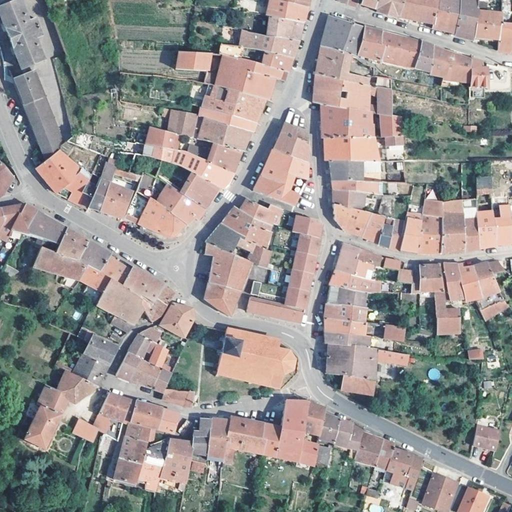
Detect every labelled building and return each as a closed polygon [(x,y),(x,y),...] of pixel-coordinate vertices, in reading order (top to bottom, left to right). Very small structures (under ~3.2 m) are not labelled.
[(34,19),(27,21),(18,0),(0,6),(0,16),(21,69),(43,60),(35,39),(41,37),(34,19)] [(270,0),(268,15),(270,15),(303,23),(304,17),(307,8),(277,0),(270,0)] [(361,0),(360,4),(377,9),(398,17),(402,0),(361,0)] [(432,24),(433,24),(437,0),(402,0),(398,17),(416,20),(432,24)] [(455,33),(460,0),(437,0),(433,24),(432,24),(431,29),(443,31),(455,33)] [(460,0),(455,33),(455,36),(463,38),(471,39),(472,40),(472,37),(477,4),(477,0),(460,0)] [(502,0),(501,15),(499,41),(499,44),(498,52),(504,53),(509,54),(511,28),(511,25),(511,13),(510,13),(511,0),(502,0)] [(501,15),(487,13),(488,5),(477,4),(472,37),(499,41),(501,15)] [(397,21),(398,17),(377,9),(375,13),(397,21)] [(298,41),(301,31),(303,23),(270,15),(267,34),(298,41)] [(325,31),(320,48),(350,57),(356,59),(363,65),(368,66),(370,58),(356,54),(365,27),(329,16),(325,31)] [(365,27),(356,54),(370,58),(381,61),(384,47),(379,45),(381,33),(371,29),(365,27)] [(243,28),(239,47),(243,48),(264,53),(293,58),(295,50),(298,41),(267,34),(243,28)] [(379,45),(384,47),(381,61),(397,65),(403,38),(391,35),(381,33),(379,45)] [(410,40),(403,38),(397,65),(413,69),(421,43),(410,40)] [(427,45),(421,43),(413,69),(430,73),(433,47),(427,45)] [(219,54),(222,55),(241,60),(243,48),(239,47),(221,44),(219,54)] [(470,83),(470,60),(460,57),(433,47),(430,73),(430,75),(443,78),(442,80),(442,86),(449,87),(451,81),(451,78),(460,79),(460,82),(469,83),(470,83)] [(293,58),(264,53),(243,48),(241,60),(262,65),(288,72),(290,66),(293,58)] [(391,90),(391,78),(382,78),(373,77),(365,79),(347,75),(350,57),(320,48),(318,61),(315,75),(350,82),(391,90)] [(207,72),(211,54),(179,52),(175,70),(207,72)] [(275,79),(285,82),(288,72),(262,65),(241,60),(222,55),(216,86),(266,100),(268,101),(271,90),(275,79)] [(469,83),(469,88),(474,88),(480,88),(480,81),(480,68),(480,62),(470,60),(470,83),(469,83)] [(489,64),(490,68),(490,82),(490,90),(504,90),(504,85),(499,85),(499,82),(505,82),(504,67),(489,64)] [(19,93),(34,130),(46,160),(54,153),(55,153),(53,149),(62,142),(46,101),(34,71),(27,74),(20,77),(14,79),(19,93)] [(391,90),(350,82),(315,75),(314,88),(312,103),(321,104),(370,112),(378,114),(391,116),(391,90)] [(194,80),(189,104),(201,106),(210,109),(251,122),(256,124),(260,113),(266,100),(216,86),(194,80)] [(321,118),(321,138),(323,138),(325,137),(372,138),(370,112),(321,104),(321,118)] [(210,109),(201,106),(198,115),(250,132),(252,132),(254,128),(256,124),(251,122),(210,109)] [(241,152),(243,152),(246,141),(250,132),(198,115),(171,111),(168,132),(207,142),(241,152)] [(378,114),(381,139),(384,138),(400,136),(399,117),(391,116),(378,114)] [(308,142),(295,136),(297,126),(285,122),(278,139),(273,150),(307,162),(307,152),(308,142)] [(307,136),(307,130),(297,126),(295,136),(308,142),(307,136)] [(241,152),(207,142),(168,132),(150,127),(144,146),(150,147),(176,155),(232,172),(237,162),(241,152)] [(386,163),(403,161),(400,136),(384,138),(386,163)] [(324,161),(329,161),(379,163),(372,138),(325,137),(323,138),(323,149),(324,161)] [(232,172),(176,155),(150,147),(147,156),(163,163),(167,165),(208,184),(219,189),(221,189),(228,183),(232,172)] [(287,173),(307,180),(307,162),(273,150),(267,164),(261,176),(283,184),(287,173)] [(55,153),(54,153),(46,160),(35,168),(42,176),(56,193),(76,203),(82,191),(87,181),(88,178),(55,153)] [(140,176),(141,171),(154,178),(163,163),(147,156),(133,153),(126,172),(138,175),(140,176)] [(35,166),(40,163),(37,157),(32,159),(35,166)] [(361,174),(380,174),(379,163),(329,161),(330,172),(331,180),(361,182),(361,174)] [(87,181),(82,191),(85,193),(92,197),(88,208),(94,211),(100,214),(101,212),(110,183),(114,169),(116,165),(107,162),(97,185),(87,181)] [(0,194),(2,193),(13,178),(4,168),(0,164),(0,194)] [(164,185),(172,189),(205,209),(209,202),(219,189),(208,184),(167,165),(157,180),(164,185)] [(147,199),(156,179),(154,178),(141,171),(140,176),(134,190),(147,199)] [(287,173),(283,184),(261,176),(257,183),(252,190),(294,207),(307,180),(287,173)] [(123,178),(120,186),(110,183),(101,212),(112,215),(121,218),(135,181),(123,178)] [(476,180),(477,202),(479,249),(486,247),(494,246),(494,245),(493,217),(491,179),(476,180)] [(332,186),(332,189),(373,195),(381,197),(398,196),(397,183),(361,182),(331,180),(332,186)] [(205,209),(172,189),(164,185),(153,203),(166,212),(184,224),(186,225),(194,217),(197,220),(205,209)] [(333,204),(348,208),(364,212),(365,198),(373,199),(373,195),(332,189),(333,196),(333,204)] [(168,237),(174,237),(178,231),(184,224),(166,212),(153,203),(147,199),(134,190),(123,219),(136,224),(142,226),(168,237)] [(82,191),(76,203),(79,205),(85,193),(82,191)] [(79,205),(79,206),(86,209),(87,210),(88,208),(92,197),(85,193),(79,205)] [(250,216),(262,221),(271,225),(272,223),(277,225),(281,209),(270,205),(268,209),(247,199),(243,206),(240,211),(250,216)] [(422,214),(422,218),(416,254),(428,254),(439,254),(439,252),(441,202),(438,201),(424,200),(422,214)] [(441,202),(439,252),(455,251),(463,251),(461,202),(441,202)] [(477,202),(463,202),(461,202),(463,251),(470,250),(479,249),(477,202)] [(13,231),(23,234),(27,236),(37,211),(25,204),(2,207),(3,225),(0,230),(0,238),(7,243),(13,231)] [(333,218),(343,230),(348,208),(333,204),(332,213),(334,214),(333,218)] [(499,217),(493,217),(494,245),(511,243),(511,242),(511,223),(510,224),(509,204),(499,204),(499,217)] [(246,237),(245,241),(267,251),(267,248),(269,239),(271,225),(262,221),(250,216),(240,211),(234,208),(230,214),(229,214),(220,223),(246,237)] [(358,222),(364,224),(368,213),(364,212),(348,208),(343,230),(355,235),(358,222)] [(21,265),(24,270),(32,267),(38,249),(53,253),(67,229),(51,219),(37,211),(27,236),(30,237),(21,265)] [(406,246),(405,252),(416,254),(422,218),(422,214),(407,211),(405,221),(399,245),(406,246)] [(362,237),(378,244),(384,225),(386,218),(368,213),(364,224),(362,237)] [(292,233),(296,233),(295,236),(301,237),(303,223),(301,223),(302,218),(296,216),(292,233)] [(312,223),(313,219),(302,218),(301,223),(303,223),(301,237),(319,241),(320,238),(318,238),(320,226),(312,223)] [(395,220),(393,227),(387,248),(392,249),(398,250),(399,245),(405,221),(395,219),(395,220)] [(358,222),(355,235),(362,237),(364,224),(358,222)] [(253,265),(264,268),(267,251),(245,241),(246,237),(220,223),(212,233),(204,242),(206,243),(251,263),(253,264),(253,265)] [(387,248),(393,227),(384,225),(378,244),(381,245),(387,248)] [(168,237),(142,226),(141,231),(163,240),(168,237)] [(77,235),(67,229),(53,253),(62,256),(66,249),(80,253),(87,240),(77,235)] [(291,253),(315,259),(319,241),(301,237),(295,236),(294,238),(299,239),(296,252),(291,251),(291,253)] [(109,258),(111,254),(99,248),(87,240),(80,253),(66,249),(62,256),(53,253),(38,249),(32,267),(80,280),(88,266),(99,273),(109,258)] [(240,290),(251,263),(206,243),(205,255),(213,256),(210,271),(208,282),(240,290)] [(342,244),(339,255),(335,270),(375,280),(378,265),(358,259),(361,250),(342,244)] [(378,265),(380,257),(372,254),(361,250),(358,259),(378,265)] [(295,255),(291,269),(312,275),(313,275),(314,266),(315,259),(291,253),(290,255),(295,255)] [(99,273),(88,266),(80,280),(103,293),(110,279),(122,285),(130,271),(130,270),(118,263),(109,258),(99,273)] [(385,258),(383,268),(397,270),(403,270),(404,262),(390,260),(385,258)] [(497,261),(487,262),(471,266),(479,298),(474,299),(476,303),(484,321),(492,316),(507,306),(498,291),(492,275),(505,272),(497,261)] [(444,263),(437,264),(444,302),(463,298),(455,263),(444,263)] [(461,263),(455,263),(463,298),(463,300),(474,299),(479,298),(471,266),(468,267),(461,267),(461,263)] [(444,310),(444,306),(444,302),(437,264),(426,265),(419,265),(419,292),(419,297),(434,296),(435,318),(444,318),(444,310)] [(140,272),(132,267),(130,270),(130,271),(122,285),(110,279),(103,293),(96,306),(119,317),(134,324),(144,311),(138,304),(140,302),(137,299),(141,292),(149,277),(140,272)] [(286,272),(290,273),(287,285),(309,291),(309,289),(312,275),(291,269),(287,268),(286,272)] [(332,278),(329,285),(330,286),(367,292),(379,293),(380,281),(375,280),(335,270),(332,278)] [(411,271),(405,271),(403,270),(397,270),(395,282),(410,284),(411,273),(411,271)] [(270,281),(276,282),(278,272),(271,271),(270,281)] [(173,293),(165,287),(149,277),(141,292),(137,299),(140,302),(138,304),(144,311),(150,322),(157,318),(173,293)] [(231,313),(240,290),(208,282),(205,293),(204,299),(217,309),(229,317),(231,313)] [(253,282),(250,295),(253,295),(258,296),(261,283),(253,282)] [(299,306),(304,306),(309,291),(287,285),(287,286),(282,285),(282,290),(286,291),(283,302),(299,306)] [(373,303),(365,302),(367,292),(330,286),(328,295),(335,296),(334,304),(364,308),(372,309),(373,303)] [(415,293),(409,293),(409,292),(395,293),(395,303),(400,304),(400,303),(415,304),(415,293)] [(328,295),(326,303),(334,304),(335,296),(328,295)] [(247,312),(271,317),(275,303),(264,300),(250,297),(248,305),(247,312)] [(304,306),(299,306),(283,302),(282,305),(275,303),(271,317),(290,322),(300,324),(304,306)] [(363,323),(364,308),(334,304),(326,303),(325,311),(324,318),(363,323)] [(193,318),(191,308),(171,304),(159,326),(158,326),(182,337),(190,323),(193,318)] [(459,333),(458,309),(444,310),(444,318),(435,318),(435,331),(435,334),(437,334),(459,333)] [(119,317),(115,324),(129,332),(134,324),(119,317)] [(364,323),(363,323),(324,318),(324,325),(324,330),(363,336),(364,323)] [(399,327),(375,324),(374,329),(381,330),(380,338),(381,338),(402,341),(404,327),(399,327)] [(82,339),(87,330),(82,328),(78,337),(81,339),(82,339)] [(139,333),(139,334),(156,343),(161,334),(149,328),(139,333)] [(279,342),(226,329),(225,331),(216,373),(279,388),(282,374),(291,369),(293,360),(288,352),(277,349),(279,342)] [(324,337),(324,344),(327,345),(365,350),(367,336),(363,336),(324,330),(324,337)] [(116,374),(116,376),(122,378),(132,382),(141,359),(160,369),(168,350),(156,343),(139,334),(127,354),(116,374)] [(117,347),(93,336),(84,354),(107,365),(112,357),(117,347)] [(367,336),(365,350),(379,352),(381,338),(380,338),(367,336)] [(379,352),(365,350),(327,345),(327,359),(326,372),(327,374),(342,376),(340,389),(371,395),(374,377),(374,361),(383,362),(406,365),(407,356),(379,352)] [(481,352),(481,350),(466,349),(467,359),(482,360),(481,352)] [(105,375),(103,374),(107,365),(84,354),(73,375),(97,386),(100,379),(103,380),(105,375)] [(141,359),(132,382),(142,385),(151,389),(160,369),(141,359)] [(440,378),(438,368),(428,370),(430,380),(440,378)] [(171,374),(170,374),(160,369),(151,389),(157,391),(162,393),(164,389),(171,374)] [(90,391),(97,386),(73,375),(65,371),(65,372),(56,390),(46,385),(37,404),(39,406),(23,439),(43,449),(67,401),(73,404),(90,391)] [(162,393),(160,400),(173,403),(176,391),(164,389),(162,393)] [(183,406),(186,391),(176,391),(173,403),(183,406)] [(191,404),(194,391),(186,391),(183,406),(184,406),(190,408),(191,404)] [(125,422),(129,423),(135,402),(131,401),(120,397),(108,393),(98,414),(108,418),(108,425),(104,434),(117,441),(123,422),(125,422)] [(286,400),(280,427),(270,424),(263,423),(260,438),(264,439),(261,454),(292,461),(313,465),(318,445),(301,441),(303,432),(302,432),(308,401),(307,400),(286,400)] [(302,432),(303,432),(319,436),(324,413),(325,413),(326,409),(317,405),(308,401),(302,432)] [(157,427),(161,410),(154,408),(135,402),(129,423),(125,438),(140,440),(145,425),(157,427)] [(172,434),(177,414),(169,412),(161,410),(157,427),(156,431),(172,434)] [(319,438),(334,442),(339,419),(331,416),(325,413),(324,413),(319,436),(319,438)] [(264,439),(260,438),(263,423),(245,419),(230,416),(229,421),(224,455),(225,458),(233,459),(235,449),(261,454),(264,439)] [(198,431),(193,431),(192,443),(191,452),(207,455),(208,453),(211,419),(203,418),(200,418),(198,431)] [(79,419),(73,432),(72,434),(92,443),(99,429),(79,419)] [(225,458),(224,455),(229,421),(220,420),(211,419),(208,453),(207,455),(225,458)] [(334,442),(334,443),(335,443),(350,449),(355,450),(361,432),(363,426),(357,423),(356,425),(347,422),(339,419),(334,442)] [(495,452),(500,432),(477,424),(473,444),(495,452)] [(151,442),(153,430),(156,431),(157,427),(145,425),(140,440),(145,442),(147,443),(151,442)] [(352,460),(374,466),(382,440),(372,436),(361,432),(355,450),(352,460)] [(147,443),(145,442),(140,440),(125,438),(120,458),(141,463),(144,451),(147,443)] [(386,470),(393,449),(395,445),(388,442),(382,440),(374,466),(386,470)] [(159,476),(168,441),(160,444),(157,446),(146,487),(156,490),(160,476),(159,476)] [(192,443),(176,441),(168,441),(159,476),(160,476),(187,483),(187,479),(191,452),(192,443)] [(335,443),(334,447),(349,453),(350,449),(335,443)] [(332,448),(318,445),(313,465),(314,466),(327,468),(332,448)] [(157,446),(144,451),(141,463),(136,485),(146,487),(157,446)] [(393,449),(386,470),(398,475),(395,484),(405,488),(414,492),(422,460),(413,457),(413,456),(404,453),(393,449)] [(136,485),(141,463),(120,458),(114,479),(136,485)] [(443,511),(449,511),(450,509),(451,509),(460,484),(435,475),(424,505),(443,511)] [(457,511),(482,511),(489,498),(460,484),(451,509),(457,511)] [(377,497),(379,491),(367,488),(365,494),(377,497)] [(487,511),(493,499),(489,498),(482,511),(487,511)] [(421,504),(412,500),(410,509),(417,511),(421,504)] [(503,503),(499,511),(508,511),(511,507),(503,503)]
